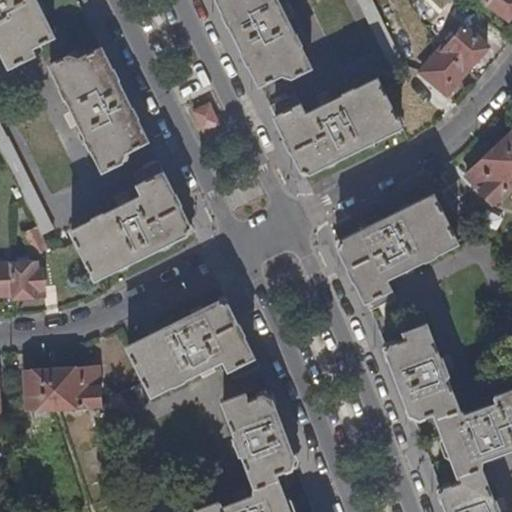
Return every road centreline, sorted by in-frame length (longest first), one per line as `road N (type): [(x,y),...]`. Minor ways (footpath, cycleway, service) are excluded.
road 1 (tertiary): [(410,511),(358,358),(294,222)]
road 2 (tertiary): [(240,248),(354,511)]
road 3 (tertiary): [(114,0),(240,248)]
road 4 (residential): [(0,336),(40,334),(127,308),(240,248)]
road 5 (residential): [(511,98),(450,159),(294,222)]
road 6 (tertiary): [(294,222),(179,0)]
